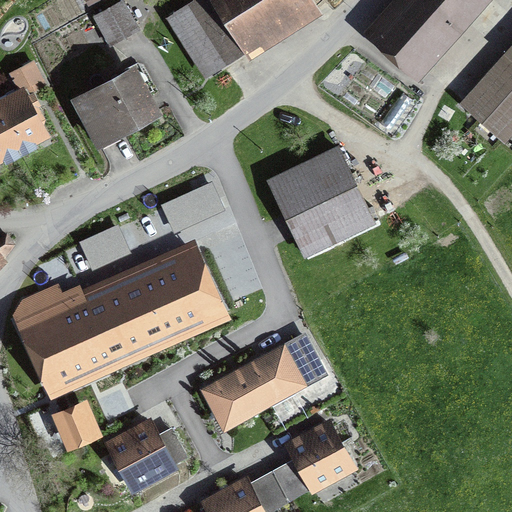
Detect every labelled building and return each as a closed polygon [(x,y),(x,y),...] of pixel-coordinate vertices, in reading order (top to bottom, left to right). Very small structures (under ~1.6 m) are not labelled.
[(110,43),(142,30),(129,0),(116,0),(95,8),(110,43)] [(195,0),(171,15),(211,78),(254,52),(257,57),(332,11),(324,0),(195,0)] [(484,0),(400,0),(370,34),(417,76),(484,0)] [(511,51),(466,103),(504,137),(511,128),(511,51)] [(0,164),(60,135),(38,93),(56,83),(43,57),(15,72),(23,87),(0,98),(0,164)] [(146,59),(77,96),(105,148),(137,130),(141,137),(177,117),(146,59)] [(307,254),(371,223),(336,153),(272,185),(307,254)] [(173,226),(227,210),(217,179),(164,196),(173,226)] [(77,238),(90,270),(106,264),(108,270),(138,258),(122,219),(77,238)] [(0,234),(0,264),(14,256),(0,234)] [(55,395),(226,321),(192,242),(20,317),(55,395)] [(304,386),(283,348),(205,391),(225,429),(304,386)] [(86,397),(56,409),(69,442),(99,429),(86,397)] [(133,491),(174,468),(149,423),(108,445),(133,491)] [(353,469),(329,424),(289,445),(313,491),(353,469)] [(262,511),(246,481),(205,503),(210,511),(262,511)]
